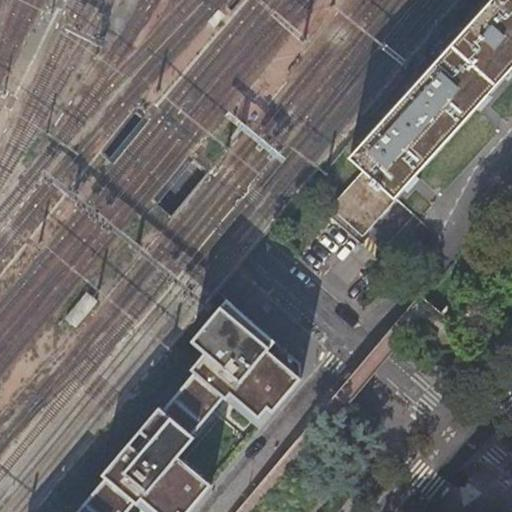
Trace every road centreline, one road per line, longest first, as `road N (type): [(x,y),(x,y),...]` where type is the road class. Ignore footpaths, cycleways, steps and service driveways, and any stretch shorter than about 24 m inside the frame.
road 1 (residential): [(356,344),(250,259),(0,31)]
road 2 (residential): [(356,344),(211,511)]
road 3 (residential): [(469,436),(356,344)]
